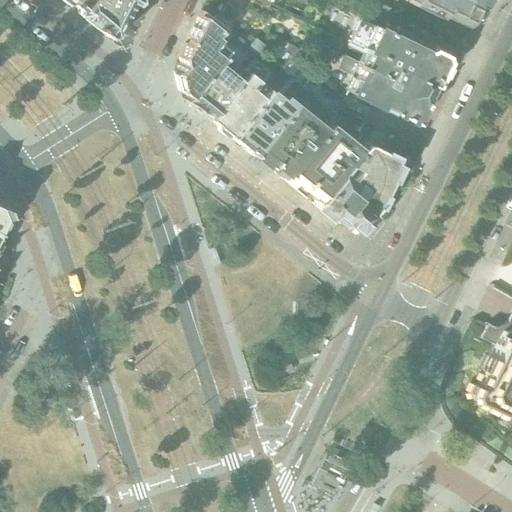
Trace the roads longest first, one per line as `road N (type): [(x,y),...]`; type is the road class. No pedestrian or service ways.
road 1 (tertiary): [(247,511),(114,111)]
road 2 (residential): [(378,298),(176,135),(114,111)]
road 3 (residential): [(511,25),(378,298)]
road 4 (tertiary): [(69,271),(147,511)]
road 5 (residential): [(378,298),(273,511)]
road 6 (residential): [(436,328),(511,175)]
road 7 (tertiary): [(114,111),(77,67),(0,4)]
road 8 (residential): [(382,436),(506,511)]
road 9 (residential): [(114,111),(177,0)]
road 10 (residential): [(382,436),(436,328)]
